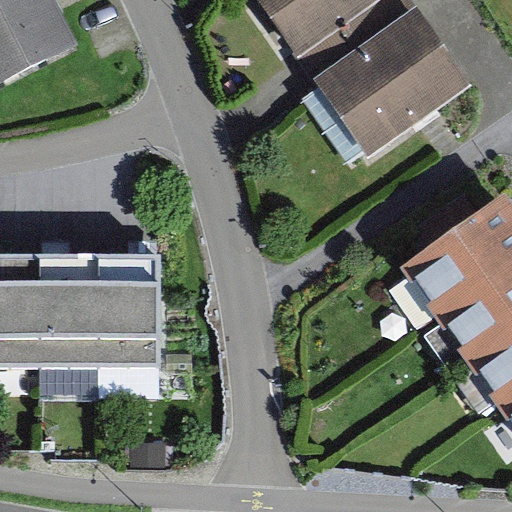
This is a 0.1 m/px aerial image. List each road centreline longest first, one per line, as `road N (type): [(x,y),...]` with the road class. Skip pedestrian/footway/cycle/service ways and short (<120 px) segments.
road 1 (residential): [(267,511),(247,300),(219,195),(185,113)]
road 2 (residential): [(0,157),(102,145),(185,113)]
road 3 (residential): [(185,113),(143,0)]
